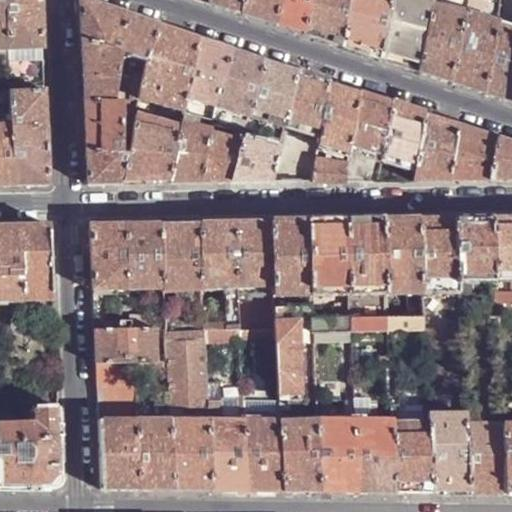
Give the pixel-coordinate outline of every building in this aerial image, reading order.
[(43,48),(40,0),(5,0),(8,49),(43,48)] [(84,0),(79,0),(82,43),(121,56),(145,64),(159,26),(123,13),(84,0)] [(228,12),(241,16),(244,0),(209,0),(208,5),(228,12)] [(261,22),(275,27),(279,0),(244,0),(241,16),(261,22)] [(293,33),(304,37),(311,0),(279,0),(275,27),(293,33)] [(326,44),(342,49),(352,0),(311,0),(304,37),(326,44)] [(352,0),(342,49),(364,56),(380,61),(392,0),(352,0)] [(402,68),(419,74),(433,4),(433,2),(425,0),(392,0),(380,61),(402,68)] [(433,0),(433,2),(433,4),(465,12),(467,0),(433,0)] [(496,22),(498,3),(489,0),(467,0),(465,12),(496,22)] [(433,4),(419,74),(432,78),(451,84),(465,12),(433,4)] [(463,88),(484,95),(496,22),(465,12),(451,84),(463,88)] [(508,103),(511,104),(511,28),(496,22),(484,95),(508,103)] [(139,98),(139,100),(183,112),(187,98),(199,40),(176,31),(159,26),(145,64),(143,77),(139,98)] [(199,40),(187,98),(218,108),(230,50),(211,44),(199,40)] [(85,104),(117,103),(120,70),(121,65),(121,56),(82,43),(83,75),(85,104)] [(44,85),(43,48),(8,49),(9,67),(9,77),(10,87),(44,85)] [(0,67),(9,67),(8,49),(0,49),(0,67)] [(230,50),(218,108),(249,118),(265,61),(244,55),(230,50)] [(276,65),(265,61),(249,118),(284,129),(296,72),(276,65)] [(296,72),(284,129),(311,138),(319,141),(328,82),(308,76),(296,72)] [(143,77),(135,76),(130,101),(139,98),(143,77)] [(9,77),(0,77),(0,91),(10,91),(10,87),(9,77)] [(348,89),(328,82),(319,141),(319,144),(351,153),(360,92),(348,89)] [(10,94),(10,91),(0,91),(0,103),(10,103),(10,94)] [(45,108),(44,92),(10,94),(10,103),(11,126),(11,127),(46,127),(45,108)] [(351,153),(383,161),(392,103),(372,96),(360,92),(351,153)] [(139,100),(136,115),(181,128),(181,124),(183,112),(139,100)] [(87,152),(124,152),(124,103),(117,103),(85,104),(87,152)] [(392,103),(383,161),(416,171),(426,113),(405,107),(392,103)] [(207,113),(205,119),(214,121),(216,116),(207,113)] [(414,181),(449,180),(458,124),(438,117),(426,113),(416,171),(414,181)] [(149,184),(168,184),(181,128),(136,115),(129,152),(123,185),(149,184)] [(188,184),(201,184),(212,135),(212,133),(181,124),(181,128),(168,184),(188,184)] [(449,180),(491,179),(498,137),(474,129),(458,124),(449,180)] [(11,127),(11,126),(0,126),(0,186),(14,186),(11,127)] [(49,185),(46,127),(11,127),(14,186),(35,186),(49,185)] [(220,184),(232,184),(243,143),(238,142),(212,135),(201,184),(220,184)] [(491,179),(511,179),(511,141),(508,140),(498,137),(491,179)] [(310,150),(318,152),(319,144),(319,141),(311,138),(310,150)] [(256,183),(273,183),(279,152),(248,145),(243,143),(232,184),(256,183)] [(87,152),(89,185),(109,185),(123,185),(129,152),(124,152),(87,152)] [(297,182),(313,182),(316,159),(301,157),(297,182)] [(316,159),(313,182),(329,182),(346,182),(349,164),(316,159)] [(349,164),(346,182),(373,181),(375,167),(349,164)] [(493,219),(495,283),(511,282),(511,218),(506,219),(493,219)] [(456,220),(459,284),(495,283),(493,219),(471,219),(456,220)] [(398,220),(383,221),(386,295),(422,295),(420,220),(398,220)] [(420,220),(422,295),(460,295),(459,284),(456,220),(434,220),(420,220)] [(308,222),(312,297),(336,296),(349,296),(346,221),(324,222),(308,222)] [(362,296),(386,295),(383,221),(361,221),(346,221),(349,296),(362,296)] [(237,223),(238,290),(274,289),(271,222),(251,223),(237,223)] [(274,297),(312,297),(308,222),(286,222),(271,222),(274,289),(274,297)] [(201,224),(201,291),(225,291),(238,290),(237,223),(216,224),(201,224)] [(126,225),(128,291),(163,291),(160,224),(140,225),(126,225)] [(160,224),(163,291),(163,292),(201,291),(201,224),(177,224),(160,224)] [(0,301),(54,300),(50,225),(14,226),(0,225),(0,301)] [(90,225),(93,292),(106,292),(128,291),(126,225),(90,225)] [(240,332),(276,330),(275,307),(274,297),(274,289),(238,290),(238,299),(240,332)] [(511,289),(495,290),(496,305),(496,318),(511,317),(511,289)] [(225,291),(225,299),(238,299),(238,290),(225,291)] [(95,332),(108,331),(106,292),(93,292),(95,332)] [(386,295),(387,318),(424,317),(422,295),(386,295)] [(424,331),(425,350),(463,350),(461,319),(460,307),(460,295),(422,295),(424,317),(424,331)] [(238,299),(225,299),(226,325),(204,326),(203,332),(203,333),(240,332),(238,299)] [(0,316),(54,314),(54,300),(0,301),(0,316)] [(460,307),(461,319),(496,318),(496,305),(460,307)] [(279,396),(303,396),(299,321),(298,321),(297,312),(297,307),(275,307),(276,330),(276,339),(279,396)] [(387,318),(388,331),(424,331),(424,317),(387,318)] [(313,319),(314,334),(351,334),(351,318),(313,319)] [(351,318),(351,334),(388,331),(387,318),(351,318)] [(111,325),(111,331),(131,331),(130,322),(119,323),(119,325),(111,325)] [(164,322),(130,322),(131,331),(156,331),(165,331),(164,322)] [(240,332),(240,341),(276,339),(276,330),(240,332)] [(95,332),(96,365),(133,364),(157,364),(156,331),(131,331),(111,331),(108,331),(95,332)] [(166,344),(204,343),(203,333),(203,332),(165,333),(166,344)] [(204,343),(204,345),(240,344),(240,341),(240,332),(203,333),(204,343)] [(170,422),(208,422),(208,404),(204,345),(204,343),(166,344),(167,364),(167,373),(170,412),(170,422)] [(425,350),(426,364),(463,363),(463,350),(425,350)] [(426,364),(427,381),(464,381),(463,363),(426,364)] [(96,365),(97,384),(134,384),(134,374),(133,364),(96,365)] [(167,373),(167,364),(157,364),(133,364),(134,374),(167,373)] [(501,380),(502,394),(511,393),(511,380),(501,380)] [(427,381),(428,414),(466,415),(464,381),(427,381)] [(511,403),(511,393),(502,394),(502,404),(511,403)] [(367,422),(366,403),(354,403),(355,422),(367,422)] [(222,423),(222,413),(222,404),(208,404),(208,422),(222,423)] [(62,478),(58,407),(32,409),(32,428),(11,429),(4,423),(0,423),(0,488),(27,489),(51,489),(62,478)] [(136,412),(136,422),(170,422),(170,412),(136,412)] [(280,423),(279,414),(249,412),(250,422),(280,423)] [(222,413),(222,423),(224,423),(244,423),(244,413),(222,413)] [(429,424),(432,494),(454,495),(470,495),(466,424),(466,415),(428,414),(429,424)] [(320,493),(317,421),(280,423),(283,493),(305,493),(320,493)] [(342,494),(358,494),(355,422),(317,421),(320,493),(342,494)] [(136,422),(98,422),(101,491),(122,491),(140,492),(136,422)] [(136,422),(140,492),(160,492),(174,492),(170,422),(136,422)] [(208,422),(170,422),(174,492),(196,492),(212,493),(208,422)] [(222,423),(208,422),(212,493),(229,493),(248,493),(244,423),(224,423),(222,423)] [(250,422),(244,423),(248,493),(269,493),(283,493),(280,423),(250,422)] [(355,422),(358,494),(380,494),(395,494),(392,425),(392,422),(367,422),(355,422)] [(429,424),(392,425),(395,494),(417,494),(432,494),(429,424)] [(503,425),(466,424),(470,495),(491,495),(506,495),(505,470),(503,425)] [(505,470),(511,470),(511,424),(503,425),(505,470)]
